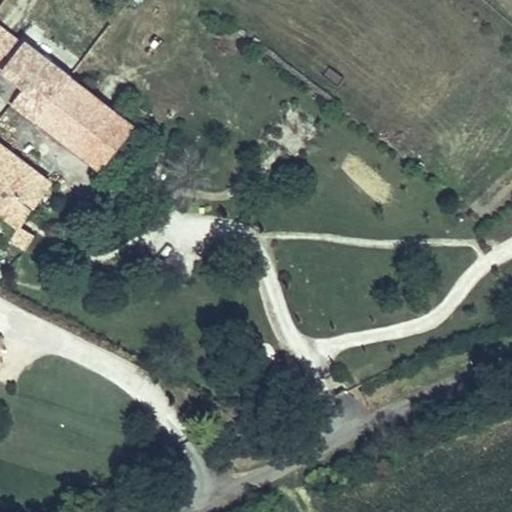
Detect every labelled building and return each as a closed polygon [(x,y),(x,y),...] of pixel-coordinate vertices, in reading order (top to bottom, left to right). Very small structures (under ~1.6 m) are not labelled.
[(14,102),(36,119),(69,77),(24,42),(3,71),(25,88),(14,102)] [(3,71),(0,74),(0,91),(14,102),(25,88),(3,71)] [(69,77),(36,119),(102,170),(135,127),(134,127),(121,116),(69,77)] [(145,114),(131,103),(121,116),(134,127),(145,114)] [(51,183),(0,144),(0,213),(1,212),(8,204),(26,218),(51,183)] [(20,226),(26,218),(8,204),(1,212),(20,226)] [(20,226),(11,240),(26,249),(34,234),(20,226)]
